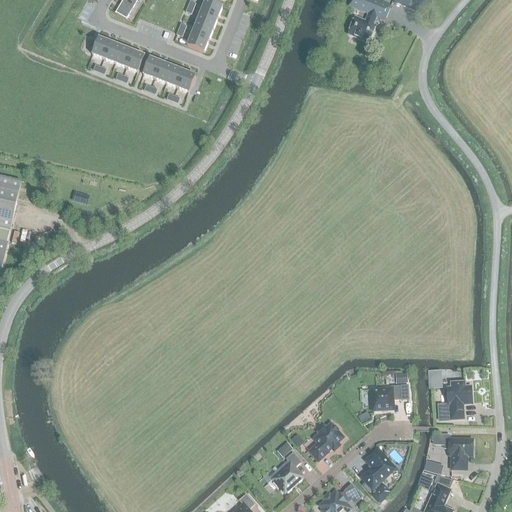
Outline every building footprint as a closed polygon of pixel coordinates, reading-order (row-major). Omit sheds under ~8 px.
[(123,0),(115,14),(126,20),(137,0),(123,0)] [(376,0),(350,0),(348,7),(368,15),(365,22),(355,18),(348,36),(369,44),(376,27),(373,26),(376,18),(385,22),(391,6),(376,0)] [(395,0),(394,4),(424,16),(424,15),(429,0),(395,0)] [(201,14),(218,20),(222,9),(205,2),(201,14)] [(201,14),(196,25),(213,32),(218,20),(201,14)] [(192,36),(209,43),(213,32),(196,25),(192,36)] [(381,55),(395,62),(406,41),(392,34),(381,55)] [(204,54),(209,43),(192,36),(187,47),(204,54)] [(104,61),(110,44),(99,40),(92,57),(104,61)] [(104,61),(115,66),(122,49),(110,44),(104,61)] [(126,70),(133,53),(122,49),(115,66),(126,70)] [(144,58),(133,53),(126,70),(138,75),(144,58)] [(143,77),(154,81),(161,64),(150,60),(143,77)] [(173,69),(161,64),(154,81),(166,86),(173,69)] [(173,69),(166,86),(177,90),(184,73),(173,69)] [(189,95),(195,78),(184,73),(177,90),(188,95),(189,95)] [(121,83),(123,78),(118,75),(115,81),(121,83)] [(0,178),(0,273),(1,273),(8,244),(21,184),(0,178)] [(449,416),(439,417),(439,422),(463,420),(462,405),(472,405),(471,389),(464,389),(464,384),(451,385),(452,390),(447,390),(448,405),(449,416)] [(401,402),(400,388),(391,388),(391,391),(381,392),(381,391),(371,391),(372,400),(373,399),(373,412),(393,411),(393,402),(401,402)] [(369,412),(360,417),(363,423),(372,419),(369,412)] [(334,451),(339,447),(337,445),(343,439),(331,426),(326,430),(324,428),(318,434),(319,436),(314,441),(318,446),(309,453),(318,463),(328,455),(327,454),(332,450),(334,451)] [(298,436),(292,442),(296,447),(302,442),(298,436)] [(449,441),(449,457),(452,458),(451,471),(466,472),(467,458),(472,458),(473,442),(449,441)] [(292,451),(287,445),(278,453),(283,459),(292,451)] [(370,472),(363,479),(364,481),(367,484),(372,490),(394,470),(378,453),(367,463),(371,467),(370,472)] [(301,464),(292,454),(286,461),(290,465),(272,481),(285,495),(303,479),(295,470),(301,464)] [(443,467),(426,463),(424,473),(441,477),(443,467)] [(434,481),(426,477),(423,484),(431,487),(434,481)] [(451,492),(437,485),(425,511),(452,511),(443,508),(451,492)] [(325,502),(319,507),(323,511),(349,511),(351,510),(345,504),(350,499),(355,505),(362,498),(351,486),(344,492),(345,493),(340,497),(335,493),(330,498),(329,497),(324,501),(325,502)] [(379,504),(391,494),(385,486),(373,497),(379,504)] [(243,507),(237,511),(248,511),(255,506),(246,496),(239,503),(243,507)]
